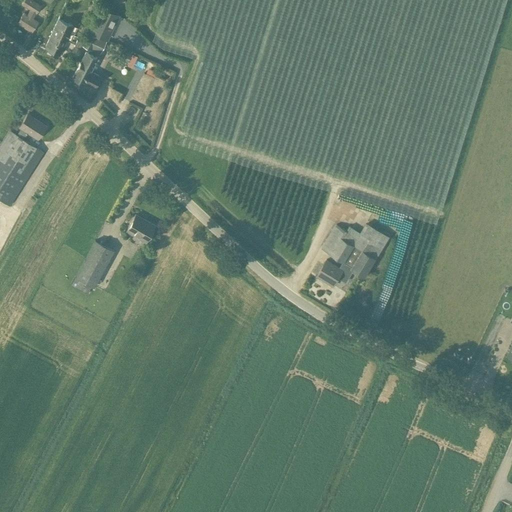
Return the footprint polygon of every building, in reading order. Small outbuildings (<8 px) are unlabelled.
[(40,6),(31,0),(24,0),(22,4),(31,10),(27,15),(24,13),(17,23),(31,32),(38,22),(33,18),(40,6)] [(107,39),(108,37),(116,17),(99,10),(90,32),(107,39)] [(59,54),(73,25),(58,18),(45,48),(59,54)] [(88,34),(82,46),(91,50),(92,49),(100,53),(103,47),(106,41),(97,37),(97,38),(88,34)] [(127,62),(132,54),(122,49),(117,58),(122,60),(123,60),(127,62)] [(84,83),(84,82),(93,87),(99,75),(90,71),(96,59),(86,53),(73,77),(84,83)] [(46,126),(27,114),(19,127),(21,128),(16,134),(9,130),(0,144),(0,199),(10,205),(44,152),(23,139),(28,132),(38,139),(46,126)] [(155,225),(136,214),(126,231),(145,241),(155,225)] [(322,281),(324,281),(333,286),(339,277),(346,282),(353,270),(364,278),(376,258),(389,237),(366,222),(361,230),(351,223),(346,231),(336,224),(321,248),(343,262),(339,268),(327,260),(317,276),(319,277),(319,279),(322,281)] [(94,287),(114,250),(95,240),(75,277),(71,285),(88,293),(92,286),(94,287)]
